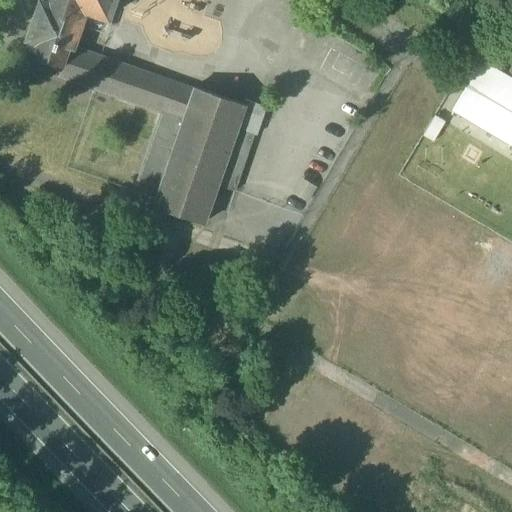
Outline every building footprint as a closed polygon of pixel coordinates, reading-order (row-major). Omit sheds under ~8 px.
[(69,46),(72,47),(85,10),(107,18),(113,0),(39,0),(26,38),(29,39),(24,52),(59,65),(62,66),(69,46)] [(62,66),(59,65),(56,74),(68,78),(93,87),(161,111),(167,94),(172,82),(78,49),(72,47),(69,46),(62,66)] [(511,79),(481,61),(451,110),(511,146),(511,79)] [(242,103),(194,87),(193,89),(172,82),(167,94),(161,111),(129,204),(152,212),(154,206),(170,211),(203,223),(216,184),(237,126),(244,104),(242,103)] [(266,107),(244,99),(242,103),(244,104),(237,126),(255,133),(255,134),(256,135),(266,107)] [(255,133),(237,126),(216,184),(235,191),(255,134),(255,133)] [(170,211),(154,206),(152,212),(168,217),(170,211)]
